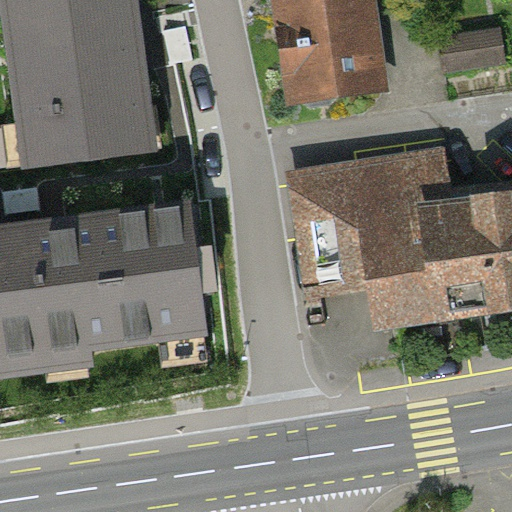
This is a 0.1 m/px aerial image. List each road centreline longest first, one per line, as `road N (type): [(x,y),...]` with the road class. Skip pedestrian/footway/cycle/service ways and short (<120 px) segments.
road 1 (residential): [(293,461),(259,179),(225,0)]
road 2 (primary): [(0,505),(293,461)]
road 3 (primary): [(293,461),(511,428)]
